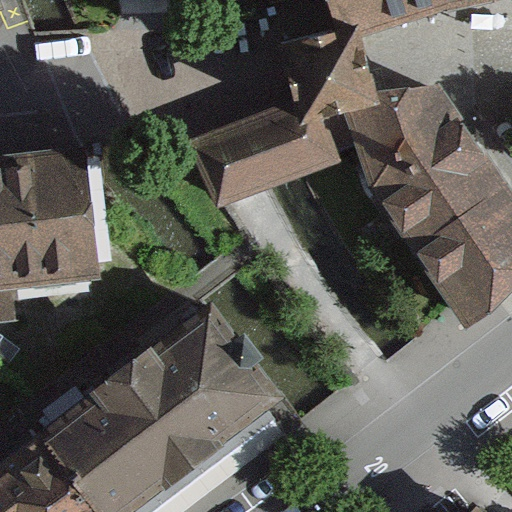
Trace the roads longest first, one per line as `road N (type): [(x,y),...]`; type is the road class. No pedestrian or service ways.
road 1 (residential): [(289,65),(0,93)]
road 2 (residential): [(328,489),(511,349)]
road 3 (residential): [(511,58),(361,50),(289,65)]
